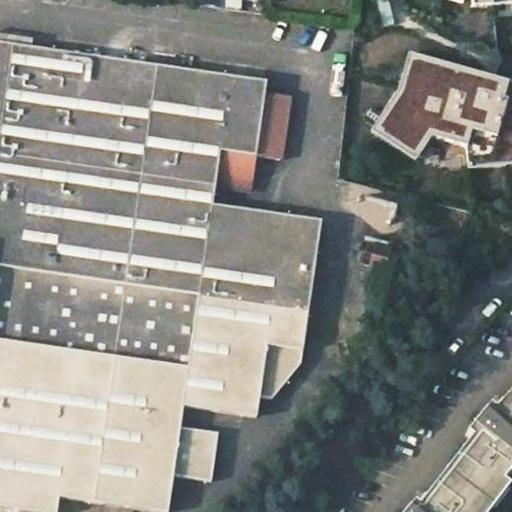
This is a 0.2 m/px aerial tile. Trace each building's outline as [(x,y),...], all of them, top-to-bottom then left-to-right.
[(389,0),(375,0),(382,27),(395,24),(389,0)] [(0,510),(13,511),(55,511),(57,501),(130,511),(168,511),(173,479),(212,485),(219,437),(180,431),(184,410),(256,420),(259,400),(272,402),(301,365),(302,352),(322,222),(212,206),(214,189),(249,193),(254,159),(263,97),(265,83),(0,45),(0,510)] [(511,153),(511,80),(508,81),(408,53),(398,91),(377,122),(422,152),(432,137),(467,147),(469,158),(511,153)] [(288,100),(263,97),(254,159),(279,162),(288,100)] [(422,152),(377,122),(371,132),(416,161),(422,152)] [(511,165),(511,153),(469,158),(470,170),(511,165)] [(391,244),(364,239),(360,262),(387,266),(391,244)] [(483,511),(511,475),(511,396),(487,425),(481,421),(470,434),(476,440),(418,511),(483,511)]
